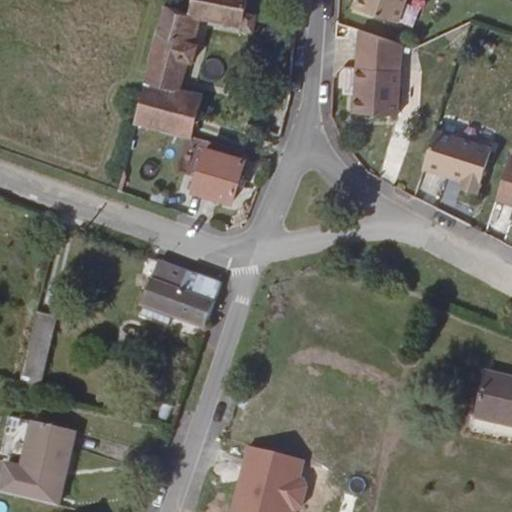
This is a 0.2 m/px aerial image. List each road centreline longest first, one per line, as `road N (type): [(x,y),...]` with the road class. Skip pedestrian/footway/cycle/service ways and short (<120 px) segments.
road 1 (residential): [(258,259),(0,162)]
road 2 (residential): [(167,511),(258,259)]
road 3 (residential): [(319,0),(312,140)]
road 4 (residential): [(390,226),(258,259)]
road 5 (residential): [(511,273),(477,252),(390,226)]
road 6 (residential): [(258,259),(312,140)]
